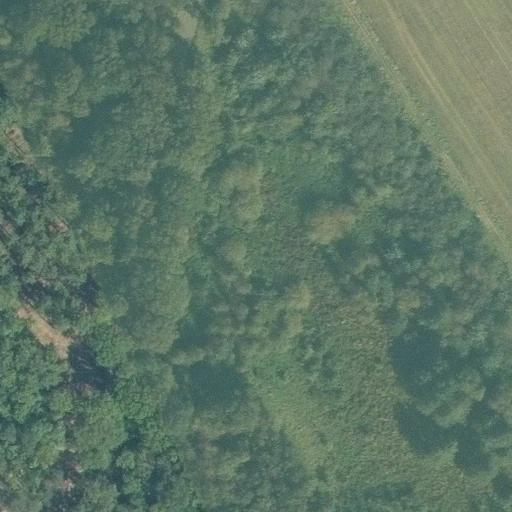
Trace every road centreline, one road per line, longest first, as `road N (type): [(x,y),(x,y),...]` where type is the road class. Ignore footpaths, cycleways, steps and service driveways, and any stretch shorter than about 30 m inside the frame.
road 1 (tertiary): [(103,511),(137,223),(196,0)]
road 2 (track): [(511,263),(342,0)]
road 3 (unknown): [(127,282),(0,91)]
